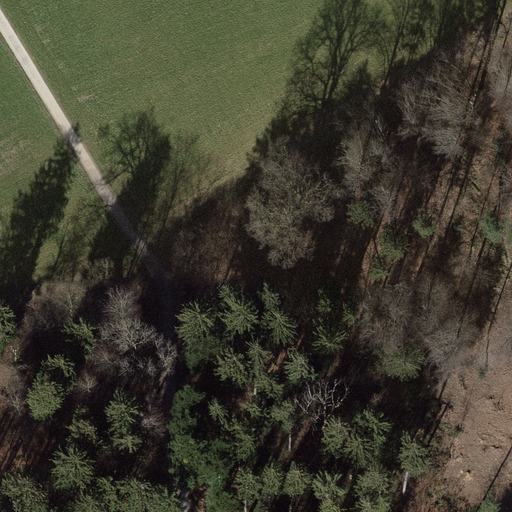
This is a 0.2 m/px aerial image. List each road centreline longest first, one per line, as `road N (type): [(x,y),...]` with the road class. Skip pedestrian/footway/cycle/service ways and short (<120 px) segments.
road 1 (track): [(0,20),(154,262),(163,294)]
road 2 (track): [(163,294),(187,511)]
